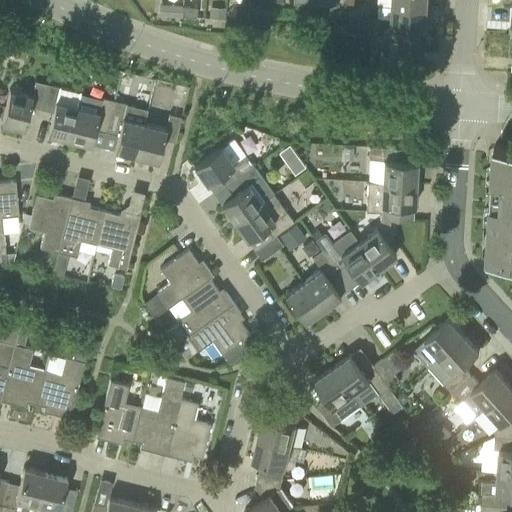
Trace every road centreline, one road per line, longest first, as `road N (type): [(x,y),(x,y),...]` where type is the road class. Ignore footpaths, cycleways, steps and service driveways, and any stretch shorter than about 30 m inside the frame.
road 1 (tertiary): [(456,104),(346,95),(203,65),(41,0)]
road 2 (residential): [(0,144),(169,187),(292,355)]
road 3 (residential): [(211,511),(192,489),(0,430)]
road 4 (residential): [(292,355),(369,304),(406,295),(456,250)]
road 5 (residential): [(217,511),(248,383),(292,355)]
road 6 (residential): [(456,104),(456,250)]
